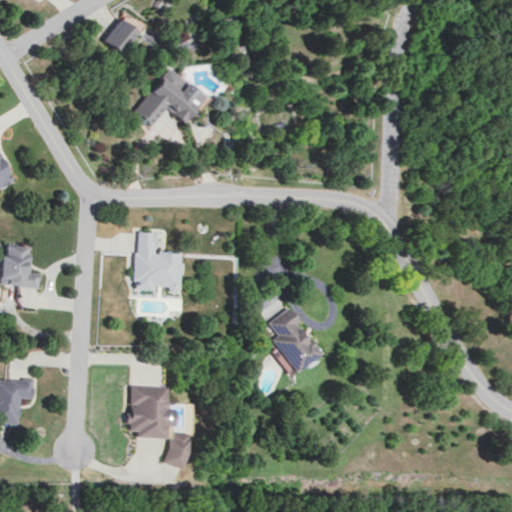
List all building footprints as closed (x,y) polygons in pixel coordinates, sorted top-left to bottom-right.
[(138,23),(120,10),(99,41),(117,53),(138,23)] [(146,125),(162,107),(178,121),(199,97),(165,67),(128,109),(146,125)] [(178,252),(151,250),(152,231),(135,230),(130,288),(149,290),(149,284),(175,286),(178,252)] [(26,245),(1,243),(0,253),(0,283),(33,287),(35,271),(24,270),(26,245)] [(316,353),(293,322),(294,321),(284,307),(264,321),(274,334),(268,339),(291,371),(316,353)] [(28,397),(28,378),(0,376),(0,420),(12,421),(13,397),(28,397)] [(163,385),(126,383),(123,429),(131,429),(130,435),(158,437),(158,425),(161,425),(163,385)] [(185,434),(167,428),(157,461),(175,467),(185,434)]
